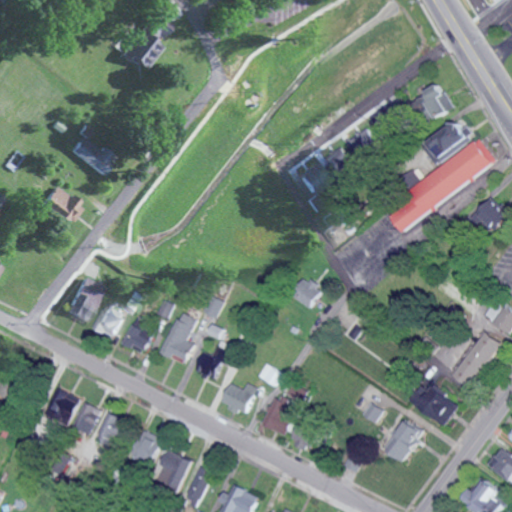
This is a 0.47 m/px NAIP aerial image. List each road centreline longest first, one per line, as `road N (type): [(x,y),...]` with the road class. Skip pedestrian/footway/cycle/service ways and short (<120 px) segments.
road 1 (residential): [(383,511),(0,314)]
road 2 (residential): [(500,413),(350,287),(282,172)]
road 3 (residential): [(26,329),(158,151),(222,80)]
road 4 (residential): [(282,172),(459,37)]
road 5 (residential): [(427,511),(511,397)]
road 6 (primary): [(511,119),(436,0)]
